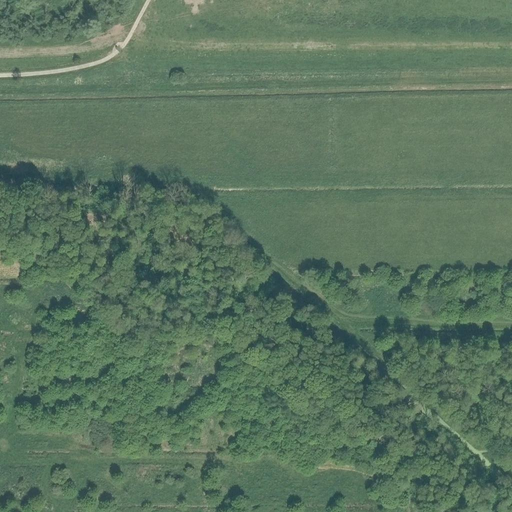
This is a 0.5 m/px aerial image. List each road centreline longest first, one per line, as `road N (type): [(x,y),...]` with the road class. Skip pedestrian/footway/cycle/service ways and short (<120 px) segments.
road 1 (track): [(511,44),(178,49),(128,34)]
road 2 (track): [(128,34),(73,49),(0,51)]
